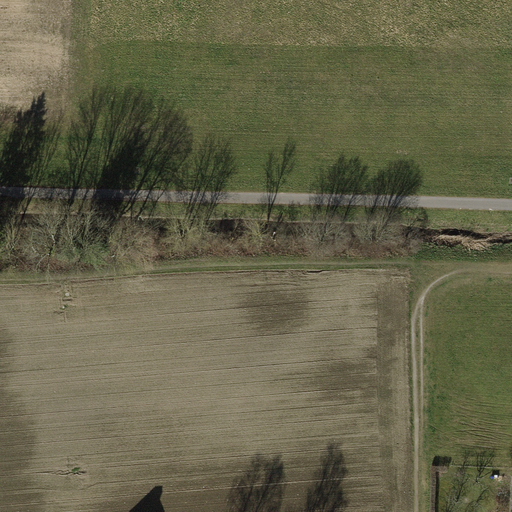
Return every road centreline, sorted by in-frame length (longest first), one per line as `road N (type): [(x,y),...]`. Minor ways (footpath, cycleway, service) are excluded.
road 1 (track): [(511,203),(0,190)]
road 2 (track): [(511,271),(457,272),(424,294),(421,511)]
